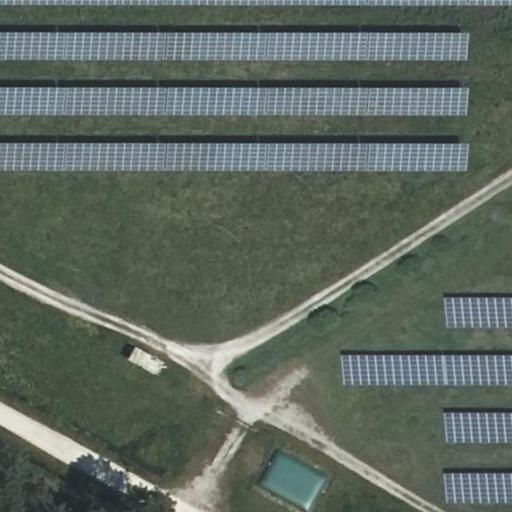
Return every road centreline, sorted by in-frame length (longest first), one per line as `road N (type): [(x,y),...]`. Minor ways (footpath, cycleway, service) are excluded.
road 1 (unknown): [(511,182),(253,349),(179,353),(109,330),(0,271)]
road 2 (track): [(176,511),(0,415)]
